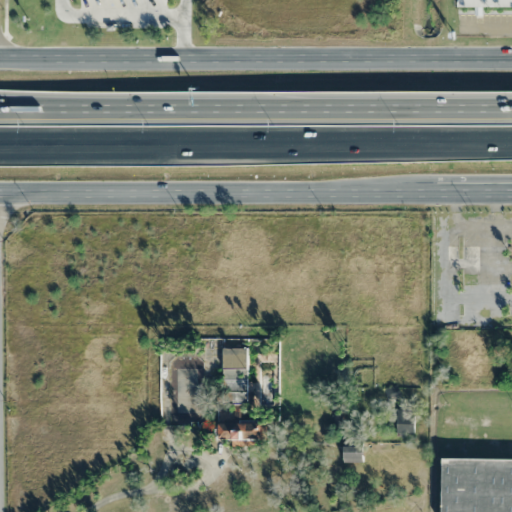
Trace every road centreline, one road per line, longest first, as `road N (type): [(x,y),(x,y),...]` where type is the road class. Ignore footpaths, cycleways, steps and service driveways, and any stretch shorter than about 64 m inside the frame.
road 1 (secondary): [(511,57),(0,60)]
road 2 (motorway): [(0,147),(511,146)]
road 3 (secondary): [(0,191),(511,191)]
road 4 (motorway): [(511,110),(140,110)]
road 5 (motorway): [(140,110),(0,110)]
